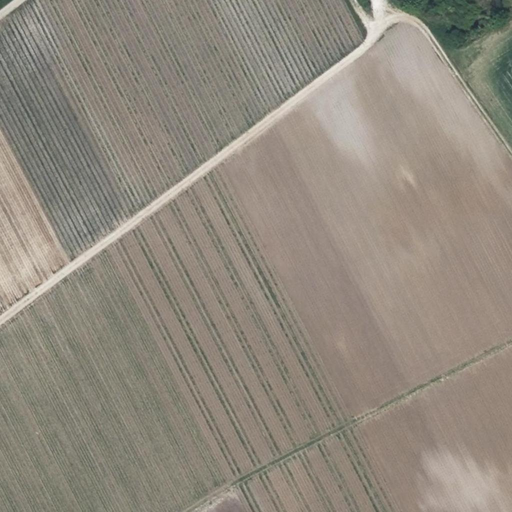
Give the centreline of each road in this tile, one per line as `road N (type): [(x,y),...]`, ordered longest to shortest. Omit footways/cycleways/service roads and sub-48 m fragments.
road 1 (track): [(0,327),(413,16),(511,161)]
road 2 (track): [(511,340),(194,511)]
